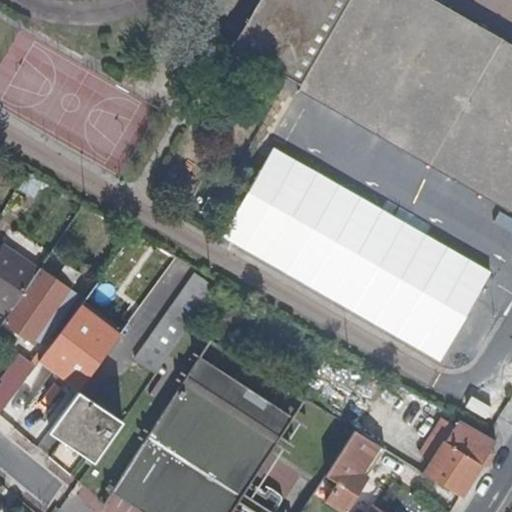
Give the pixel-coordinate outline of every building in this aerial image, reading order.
[(258,0),(233,44),(302,84),(299,89),(511,214),(511,45),(431,0),(258,0)] [(292,97),(266,81),(231,138),(258,154),(292,97)] [(39,197),(44,179),(24,174),(19,192),(39,197)] [(231,242),(271,262),(295,217),(255,196),(231,242)] [(100,227),(107,217),(84,204),(78,212),(100,227)] [(142,261),(154,244),(144,237),(135,233),(123,249),(142,261)] [(0,309),(8,315),(12,308),(25,290),(39,270),(4,246),(0,251),(0,309)] [(136,360),(156,374),(190,327),(217,290),(197,276),(136,360)] [(342,302),(353,307),(365,281),(354,276),(342,302)] [(423,279),(393,304),(420,337),(450,313),(423,279)] [(51,308),(25,290),(12,308),(8,315),(3,322),(33,343),(37,337),(45,342),(64,316),(56,310),(58,307),(54,304),(51,308)] [(80,335),(66,325),(50,346),(64,357),(80,335)] [(4,381),(0,385),(0,412),(37,363),(22,352),(2,380),(4,381)] [(282,506),(284,503),(284,502),(287,497),(287,495),(287,494),(267,483),(266,485),(269,487),(267,491),(253,482),(293,422),(191,355),(189,358),(195,362),(117,483),(111,479),(109,482),(153,511),(234,511),(239,504),(251,511),(278,511),(282,506)] [(28,395),(58,418),(79,390),(84,384),(54,362),(28,395)] [(122,422),(79,390),(58,418),(50,430),(93,462),(122,422)] [(433,463),(458,424),(440,413),(416,453),(433,463)] [(496,442),(487,438),(459,423),(458,424),(433,463),(426,474),(462,497),(482,464),(486,466),(495,452),(492,449),(495,444),(496,442)] [(342,511),(344,511),(385,449),(355,430),(315,493),(327,500),(326,502),(342,511)] [(52,456),(70,467),(79,453),(61,442),(52,456)] [(342,511),(326,502),(327,500),(315,493),(302,511),(342,511)] [(297,511),(284,503),(282,506),(278,511),(297,511)]
